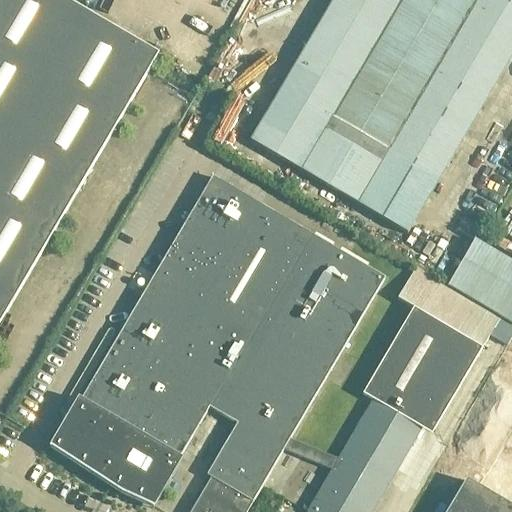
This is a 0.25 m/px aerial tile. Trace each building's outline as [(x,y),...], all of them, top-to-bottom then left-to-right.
[(0,0),(0,297),(13,305),(159,57),(62,0),(0,0)] [(511,59),(511,0),(336,0),(251,144),(407,236),(511,59)] [(211,137),(224,144),(242,110),(229,103),(211,137)] [(247,511),(283,452),(331,474),(336,466),(287,445),(383,280),(308,236),(298,252),(243,220),(251,205),(209,181),(52,450),(151,508),(208,410),(236,426),(206,478),(210,481),(192,511),(247,511)] [(511,318),(511,256),(468,233),(457,254),(448,249),(433,279),(511,318)] [(481,352),(489,338),(506,348),(511,338),(511,326),(447,289),(416,270),(397,302),(481,352)] [(336,466),(331,474),(308,511),(373,511),(421,432),(435,432),(482,352),(413,312),(362,398),(373,404),(336,466)] [(511,511),(511,510),(466,483),(448,511),(511,511)]
